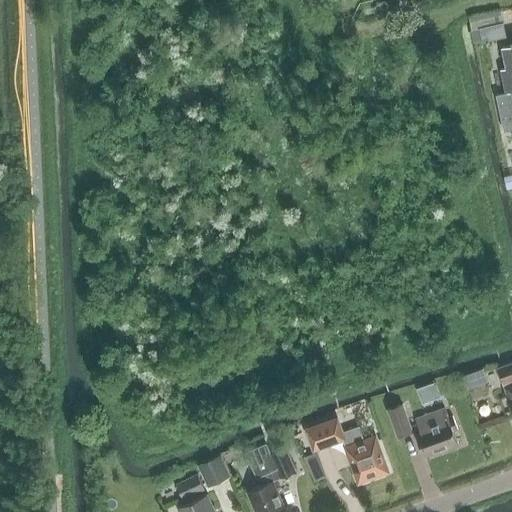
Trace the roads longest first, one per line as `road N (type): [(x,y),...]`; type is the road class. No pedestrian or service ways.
road 1 (unknown): [(511,308),(497,340),(170,453),(138,448),(84,350),(75,0)]
road 2 (unknown): [(62,511),(39,0)]
road 3 (unknown): [(444,12),(511,300)]
road 4 (unknown): [(287,18),(79,87)]
road 5 (unknown): [(287,18),(296,40),(313,49),(474,0)]
